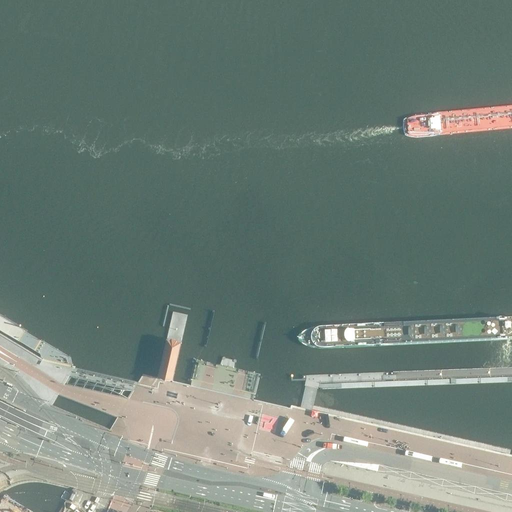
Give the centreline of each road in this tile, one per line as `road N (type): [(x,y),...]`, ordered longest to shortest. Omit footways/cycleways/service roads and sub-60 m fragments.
road 1 (primary): [(289,492),(93,436)]
road 2 (primary): [(102,470),(293,511)]
road 3 (unclassified): [(336,449),(511,489)]
